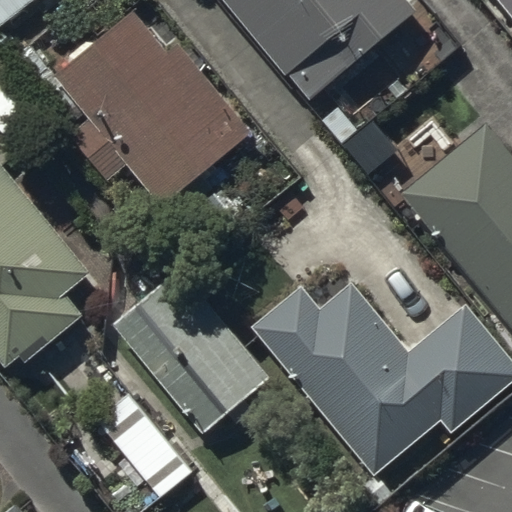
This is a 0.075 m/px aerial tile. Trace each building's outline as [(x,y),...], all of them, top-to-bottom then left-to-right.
[(0,0),(0,25),(30,0),(0,0)] [(411,0),(227,0),(308,98),(418,8),(411,0)] [(511,0),(498,0),(511,16),(511,0)] [(160,202),(249,129),(176,40),(165,49),(131,7),(52,72),(89,117),(70,133),(106,177),(126,161),(160,202)] [(511,155),(484,122),(401,191),(511,323),(511,155)] [(0,358),(5,364),(21,352),(26,359),(83,313),(64,289),(92,267),(0,153),(0,358)] [(182,264),(112,320),(200,430),(270,374),(182,264)] [(300,283),(251,323),(373,471),(438,418),(451,434),(511,383),(511,354),(467,300),(408,349),(352,281),(320,307),(300,283)] [(127,392),(96,417),(161,495),(192,469),(127,392)] [(23,511),(15,502),(2,511),(23,511)]
